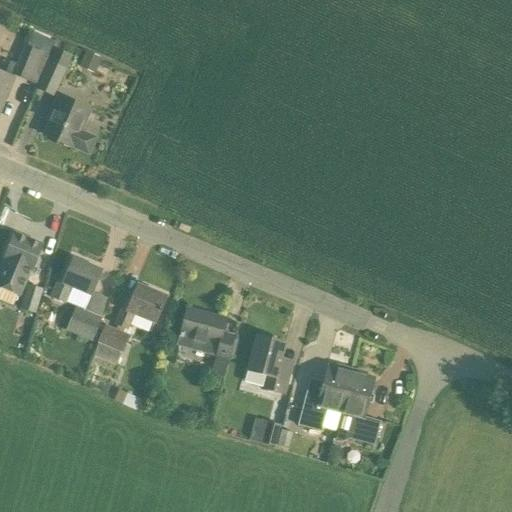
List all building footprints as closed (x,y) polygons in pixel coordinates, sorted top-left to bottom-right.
[(37,83),(49,55),(45,53),(52,40),(32,31),(17,65),(10,62),(3,76),(0,74),(0,108),(15,74),(37,83)] [(54,97),(72,57),(54,49),(36,89),(54,97)] [(88,154),(95,139),(80,132),(89,110),(59,97),(53,113),(54,113),(44,136),(62,144),(63,146),(70,149),(72,148),(73,147),(88,154)] [(31,270),(42,245),(14,234),(3,259),(4,259),(0,268),(0,289),(20,298),(31,270)] [(90,295),(101,270),(73,259),(63,283),(57,281),(50,298),(65,304),(72,287),(90,295)] [(35,314),(42,290),(27,285),(20,310),(35,314)] [(165,297),(137,286),(135,292),(128,290),(114,325),(127,331),(134,315),(154,323),(165,297)] [(92,342),(102,318),(75,307),(65,331),(92,342)] [(219,344),(225,320),(187,310),(177,347),(215,358),(207,385),(219,389),(227,360),(215,357),(219,343),(219,344)] [(120,353),(128,335),(104,325),(96,343),(120,353)] [(285,396),(292,370),(279,366),(285,344),(256,336),(247,370),(265,375),(261,390),(285,396)] [(339,412),(348,377),(325,371),(316,406),(339,412)] [(348,377),(339,412),(340,412),(332,441),(334,442),(337,442),(339,443),(342,442),(344,442),(346,441),(348,439),(374,446),(380,422),(364,418),(373,384),(348,377)] [(276,447),(281,426),(267,423),(261,444),(276,447)] [(289,448),(292,433),(281,430),(277,445),(289,448)]
